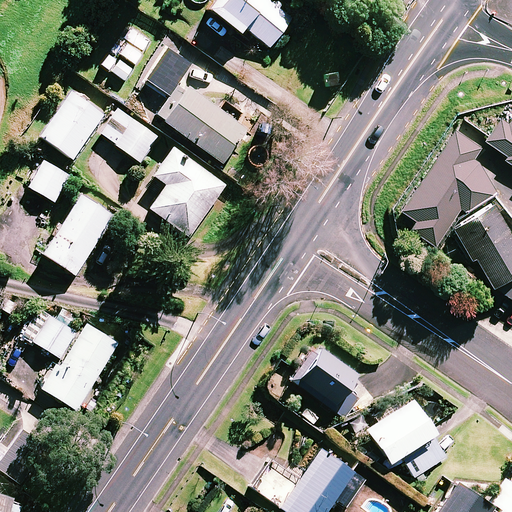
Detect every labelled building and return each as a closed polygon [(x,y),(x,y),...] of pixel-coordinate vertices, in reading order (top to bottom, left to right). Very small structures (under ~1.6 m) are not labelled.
[(291,17),(269,0),(212,0),(207,6),(239,31),(243,26),(269,46),(291,17)] [(343,70),(322,70),(322,87),(343,87),(343,70)] [(177,87),(166,80),(155,96),(165,103),(156,114),(221,162),(245,129),(181,82),(177,87)] [(103,114),(70,90),(39,133),(72,157),(103,114)] [(157,137),(116,107),(99,131),(139,161),(157,137)] [(511,110),(504,122),(497,117),(483,138),(507,154),(504,158),(511,163),(511,110)] [(484,148),(451,126),(396,206),(409,215),(404,223),(434,243),(448,221),(467,254),(472,251),(491,283),(511,298),(511,233),(488,192),(501,184),(477,158),(484,148)] [(225,184),(171,146),(152,173),(165,182),(148,206),(188,235),(225,184)] [(69,174),(43,159),(28,186),(54,201),(69,174)] [(112,213),(79,193),(42,251),(74,272),(112,213)] [(81,320),(75,331),(37,308),(22,332),(60,354),(55,362),(41,386),(76,408),(116,342),(81,320)] [(356,373),(319,346),(293,381),(344,418),(359,396),(346,387),(356,373)] [(447,456),(430,431),(433,430),(411,398),(366,428),(388,460),(396,455),(413,479),(447,456)] [(40,445),(14,427),(0,447),(0,468),(16,479),(40,445)] [(351,469),(320,446),(295,480),(271,463),(253,487),(287,511),(324,511),(334,500),(344,507),(363,482),(349,472),(351,469)] [(488,511),(493,505),(457,481),(435,511),(488,511)] [(0,511),(11,511),(18,496),(0,489),(0,511)] [(511,511),(511,495),(499,511),(511,511)]
